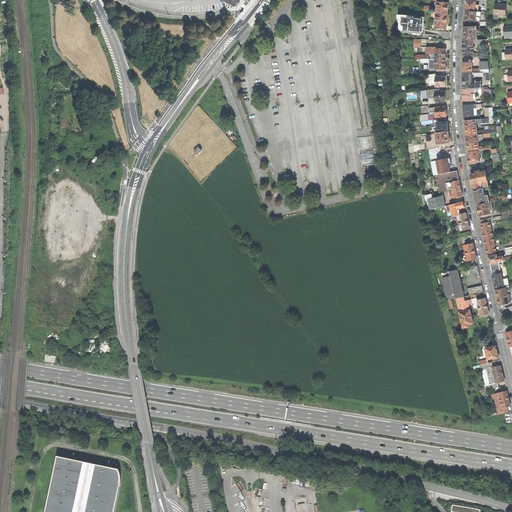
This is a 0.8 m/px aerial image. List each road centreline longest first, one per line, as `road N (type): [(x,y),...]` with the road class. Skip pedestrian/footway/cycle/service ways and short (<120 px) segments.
road 1 (trunk): [(511,447),(0,364)]
road 2 (trunk): [(39,387),(511,464)]
road 3 (unclassified): [(433,487),(215,436),(0,400)]
road 4 (tertiary): [(151,147),(130,202),(123,275),(163,511)]
road 5 (residential): [(498,327),(462,155),(461,0)]
road 6 (tertiary): [(262,0),(151,147)]
road 7 (tertiary): [(93,0),(123,70),(135,132),(151,147)]
